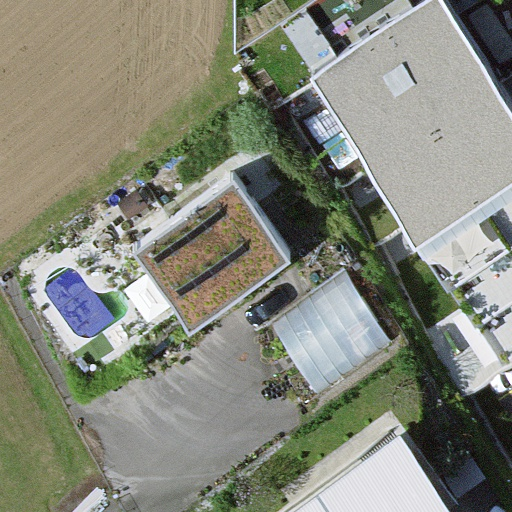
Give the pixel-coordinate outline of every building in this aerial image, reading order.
[(511,92),(450,0),(414,0),(311,69),(502,354),(511,347),(511,92)] [(136,242),(190,316),(289,245),(235,170),(136,242)] [(348,266),(271,317),(317,387),(394,336),(348,266)] [(389,410),(287,485),(298,499),(399,424),(389,410)] [(467,511),(402,423),(279,511),(467,511)]
